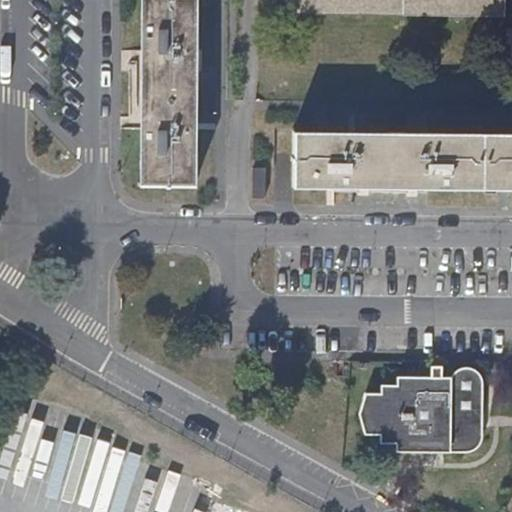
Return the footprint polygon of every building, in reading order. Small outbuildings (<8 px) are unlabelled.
[(191,0),(142,0),(141,184),(190,184),(191,0)] [(290,0),(290,14),(503,16),(503,0),(290,0)] [(511,136),(293,134),(292,183),(511,184),(511,136)] [(263,169),(250,168),(250,198),(262,199),(263,169)] [(379,392),(364,392),(358,413),(364,433),(379,434),(379,442),(396,442),(396,450),(468,451),(473,450),(476,447),(479,443),(482,435),(482,380),(480,375),(477,371),(473,368),(468,366),(463,366),(460,367),(456,369),(452,372),(450,376),(396,375),(396,384),(380,384),(379,392)]
